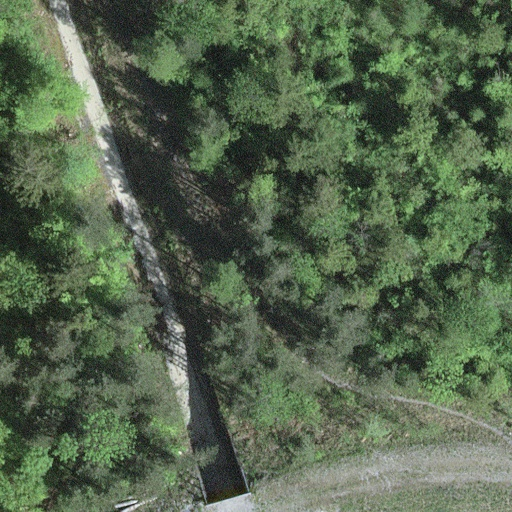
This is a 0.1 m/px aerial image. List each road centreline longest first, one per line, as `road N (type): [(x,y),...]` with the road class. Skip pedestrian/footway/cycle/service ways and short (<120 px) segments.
road 1 (track): [(129,0),(157,79),(263,276),(361,380),(511,432)]
road 2 (track): [(511,463),(454,461),(242,511)]
